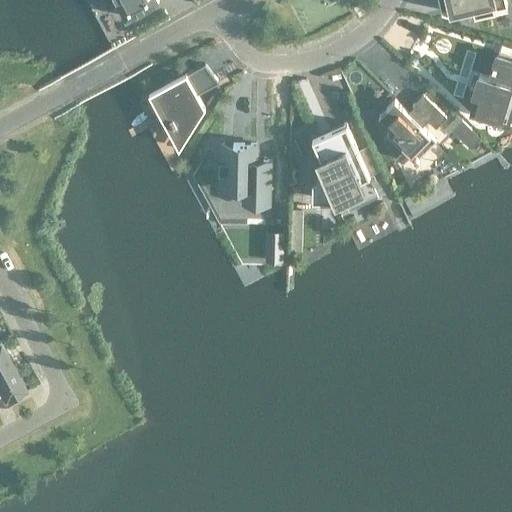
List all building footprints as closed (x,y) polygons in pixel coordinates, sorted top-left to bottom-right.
[(104,0),(107,6),(118,0),(125,12),(124,13),(126,14),(127,13),(136,8),(136,9),(147,3),(147,2),(151,0),(104,0)] [(505,0),(438,0),(441,7),(451,10),(472,5),(473,12),(506,4),(505,0)] [(500,45),(511,48),(511,42),(502,39),(500,45)] [(473,87),(477,88),(471,107),(506,118),(511,97),(511,56),(496,52),(493,60),(492,60),(491,65),(492,65),(489,74),(478,70),(473,87)] [(204,61),(139,96),(143,103),(145,101),(152,113),(150,114),(151,116),(167,107),(171,114),(169,115),(173,122),(175,121),(183,136),(203,105),(196,91),(218,79),(204,61)] [(393,96),(378,112),(389,124),(386,128),(389,130),(384,135),(384,134),(383,135),(393,155),(394,155),(394,154),(403,145),(416,157),(435,137),(421,123),(427,117),(434,124),(442,116),(419,94),(411,102),(414,105),(408,111),(393,96)] [(453,126),(454,127),(461,135),(470,126),(461,117),(453,126)] [(345,119),(311,135),(320,153),(314,156),(322,172),(311,177),(311,195),(332,196),(334,200),(373,182),(345,119)] [(222,124),(221,140),(218,140),(218,153),(221,153),(221,169),(244,170),(243,185),(268,185),(269,141),(254,141),(255,124),(222,124)] [(302,207),(292,207),(290,207),(289,244),(301,245),(302,207)] [(0,341),(0,390),(2,395),(23,383),(0,341)]
